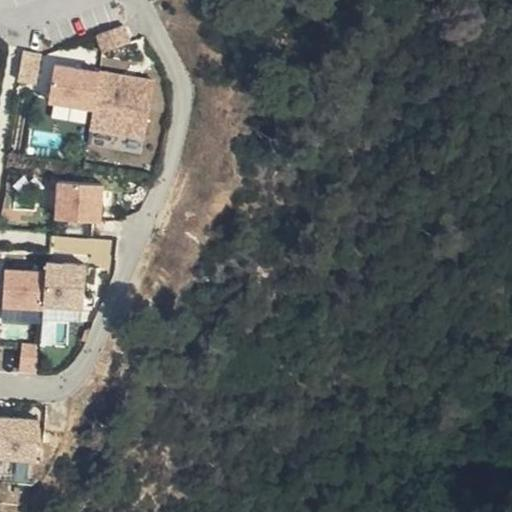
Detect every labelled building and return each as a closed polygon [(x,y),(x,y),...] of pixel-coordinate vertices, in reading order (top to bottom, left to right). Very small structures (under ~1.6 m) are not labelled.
[(98,32),(105,50),(133,39),(126,22),(98,32)] [(19,77),(38,81),(44,50),(26,46),(19,77)] [(100,71),(55,63),(48,104),(93,112),(100,71)] [(154,81),(100,71),(93,112),(89,131),(145,139),(154,81)] [(102,184),(58,180),(56,219),(100,222),(102,184)] [(87,262),(47,260),(46,268),(44,302),(84,304),(87,262)] [(46,268),(4,268),(1,313),(43,314),(44,302),(46,268)] [(39,339),(20,339),(18,374),(38,376),(39,339)] [(39,419),(0,415),(0,460),(34,462),(39,419)]
